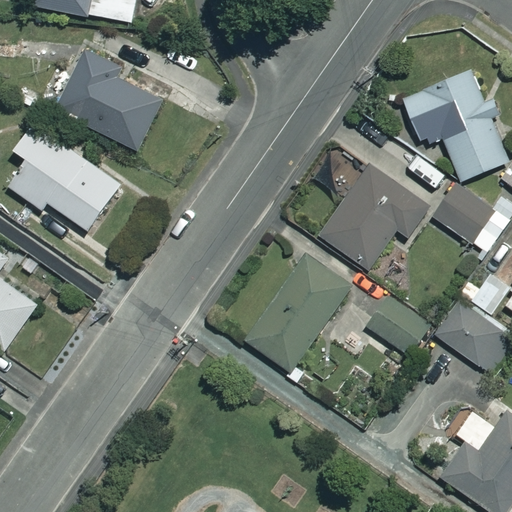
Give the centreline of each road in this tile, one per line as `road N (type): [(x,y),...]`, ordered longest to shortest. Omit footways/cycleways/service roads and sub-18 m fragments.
road 1 (residential): [(304,98),(13,511)]
road 2 (residential): [(304,98),(241,27),(229,0)]
